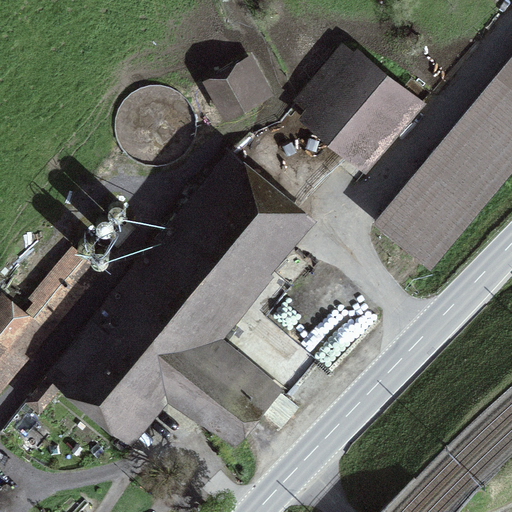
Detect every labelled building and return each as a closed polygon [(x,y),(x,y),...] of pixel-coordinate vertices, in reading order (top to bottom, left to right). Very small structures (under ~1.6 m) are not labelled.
[(423,107),(344,44),(287,114),(366,177),(423,107)] [(267,102),(248,61),(207,80),(226,121),(267,102)] [(511,184),(511,63),(380,220),(440,270),(511,184)] [(327,226),(242,155),(59,375),(138,440),(169,403),(235,457),(291,389),(233,340),(327,226)] [(119,201),(72,260),(95,278),(142,219),(119,201)] [(22,324),(0,306),(0,398),(95,278),(72,260),(22,324)]
